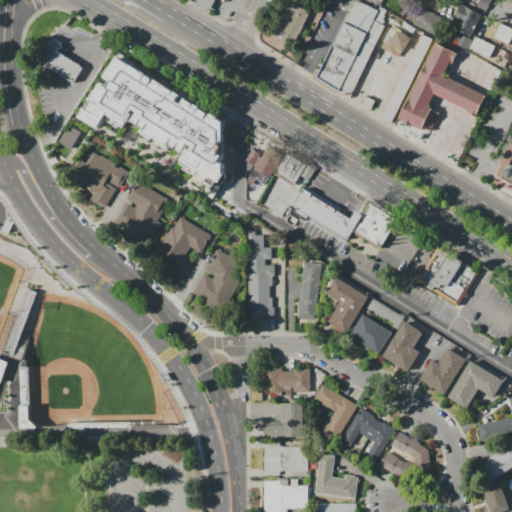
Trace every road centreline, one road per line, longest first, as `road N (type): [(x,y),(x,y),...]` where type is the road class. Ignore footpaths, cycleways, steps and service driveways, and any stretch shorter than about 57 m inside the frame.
road 1 (primary): [(106,13),(511,269)]
road 2 (primary): [(511,218),(170,11)]
road 3 (residential): [(460,511),(456,440),(448,427),(307,346),(243,346)]
road 4 (secondary): [(11,189),(57,255),(144,321),(170,351)]
road 5 (secondary): [(238,511),(223,402),(190,337)]
road 6 (secondary): [(170,351),(205,418),(221,511)]
road 7 (residential): [(238,478),(243,346)]
road 8 (secondary): [(190,337),(98,248)]
